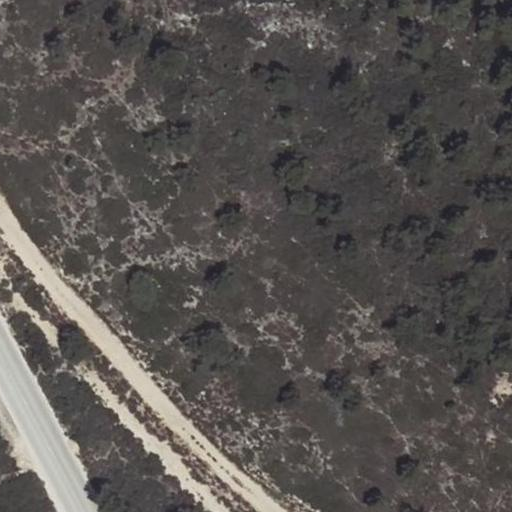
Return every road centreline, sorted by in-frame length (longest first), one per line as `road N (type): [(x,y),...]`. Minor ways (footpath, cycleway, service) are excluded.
road 1 (track): [(282,511),(142,383),(0,212)]
road 2 (unclassified): [(0,364),(82,511)]
